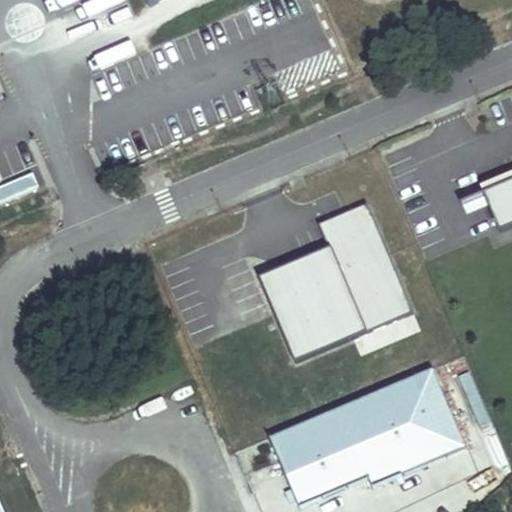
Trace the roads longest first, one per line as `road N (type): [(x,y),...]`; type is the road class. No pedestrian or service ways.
road 1 (residential): [(511,55),(31,263),(1,297),(0,316)]
road 2 (residential): [(0,338),(38,443),(87,470)]
